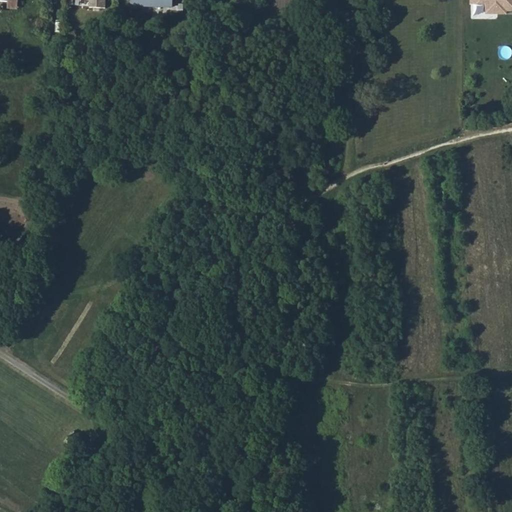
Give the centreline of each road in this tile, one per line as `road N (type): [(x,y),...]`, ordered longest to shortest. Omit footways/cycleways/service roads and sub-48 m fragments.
road 1 (track): [(55,511),(125,426),(245,248),(295,200),(363,167),(511,129)]
road 2 (track): [(349,0),(346,175)]
road 3 (track): [(125,426),(0,353)]
